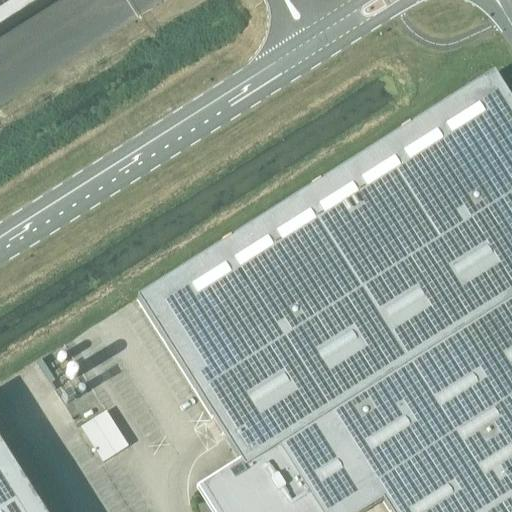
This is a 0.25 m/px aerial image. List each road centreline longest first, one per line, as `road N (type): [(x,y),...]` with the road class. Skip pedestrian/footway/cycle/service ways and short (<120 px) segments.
road 1 (unclassified): [(0,257),(320,56)]
road 2 (unclassified): [(306,34),(0,228)]
